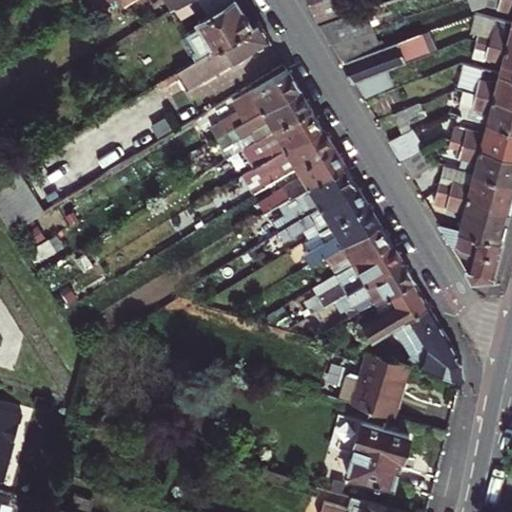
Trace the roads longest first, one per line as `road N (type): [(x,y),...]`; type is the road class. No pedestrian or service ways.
road 1 (residential): [(511,337),(458,297),(279,0)]
road 2 (primary): [(478,511),(511,384)]
